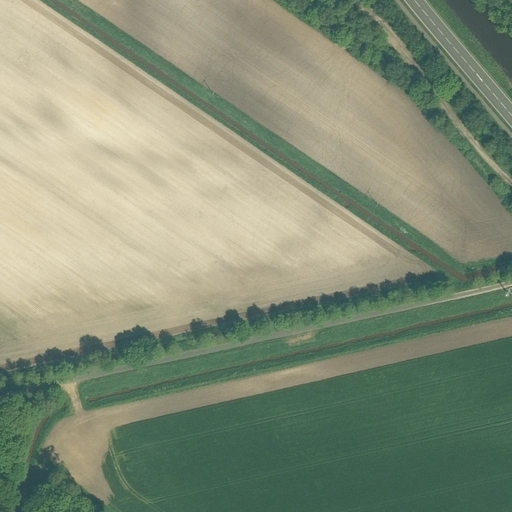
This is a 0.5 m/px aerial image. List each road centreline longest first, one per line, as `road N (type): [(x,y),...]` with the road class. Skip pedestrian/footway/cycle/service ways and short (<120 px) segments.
road 1 (unclassified): [(511,284),(0,396)]
road 2 (track): [(511,184),(356,0)]
road 3 (primary): [(413,0),(511,118)]
